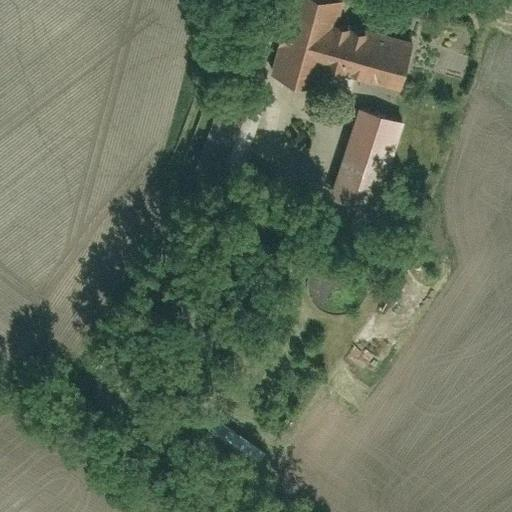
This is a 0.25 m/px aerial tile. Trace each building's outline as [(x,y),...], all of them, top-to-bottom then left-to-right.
[(420,50),(417,50),(332,22),(338,0),(281,0),(261,61),(313,78),(318,64),(406,93),(420,50)] [(210,155),(237,161),(254,90),(227,84),(210,155)] [(320,187),(365,202),(394,114),(349,99),(320,187)] [(368,280),(369,275),(368,269),(366,261),(363,256),(359,251),(354,248),(349,245),(341,243),(335,243),(329,244),(324,245),(318,249),(313,253),(309,259),(307,265),(305,270),(305,276),(306,283),(308,288),(311,294),(315,298),(320,302),(326,305),(332,306),(339,307),(345,306),(349,304),(356,300),(361,296),(364,292),(367,286),(368,280)] [(365,366),(376,357),(366,344),(355,353),(365,366)] [(154,417),(232,471),(247,449),(169,395),(154,417)]
